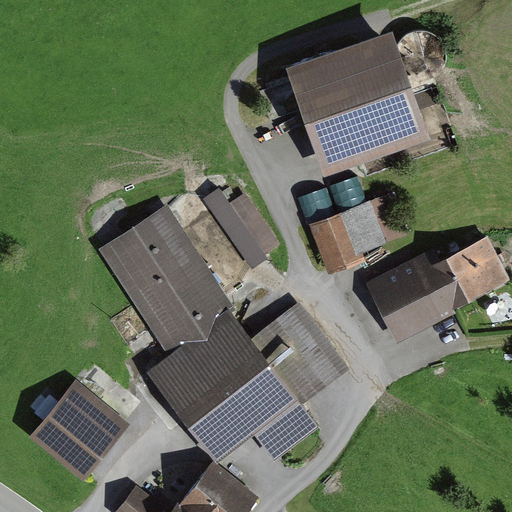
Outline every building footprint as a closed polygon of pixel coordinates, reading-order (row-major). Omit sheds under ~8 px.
[(431,141),(394,32),(288,68),(326,177),(431,141)] [(257,270),(288,249),(249,193),(229,207),(220,193),(208,201),(257,270)] [(317,224),(333,269),(414,241),(398,195),(317,224)] [(277,459),(321,428),(307,406),(362,368),(306,289),(257,324),(172,204),(105,251),(179,356),(156,372),(216,458),(256,430),(277,459)] [(511,288),(511,283),(490,239),(444,262),(439,251),(368,286),(398,346),(511,288)] [(89,478),(133,420),(75,377),(32,435),(89,478)] [(120,511),(245,511),(260,493),(214,458),(179,504),(144,478),(119,511),(120,511)]
